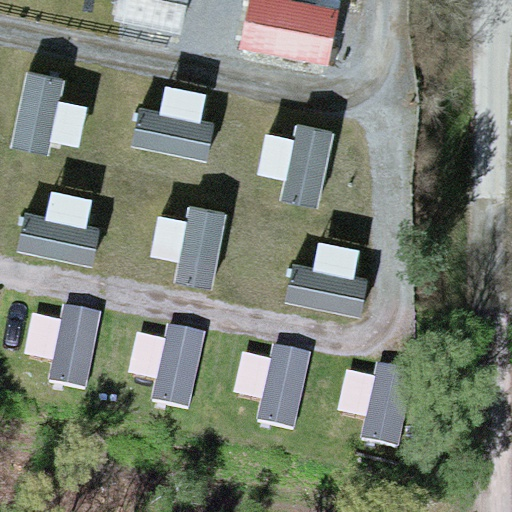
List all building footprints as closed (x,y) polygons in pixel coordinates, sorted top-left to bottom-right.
[(186,22),(189,0),(121,0),(120,12),(186,22)] [(336,52),(341,0),(248,0),(244,42),(336,52)] [(49,146),(66,69),(31,61),(14,138),(49,146)] [(67,91),(54,129),(78,137),(91,100),(67,91)] [(146,98),(137,133),(213,151),(221,116),(146,98)] [(327,194),(331,118),(296,116),(292,192),(327,194)] [(45,180),(29,242),(88,256),(103,195),(45,180)] [(196,200),(180,265),(211,273),(227,208),(196,200)] [(298,254),(293,294),(367,303),(372,263),(298,254)] [(65,302),(58,376),(93,379),(100,305),(65,302)] [(135,387),(198,394),(206,331),(143,324),(135,387)] [(240,407),(305,413),(311,350),(246,343),(240,407)] [(364,422),(397,434),(418,379),(386,367),(364,422)]
